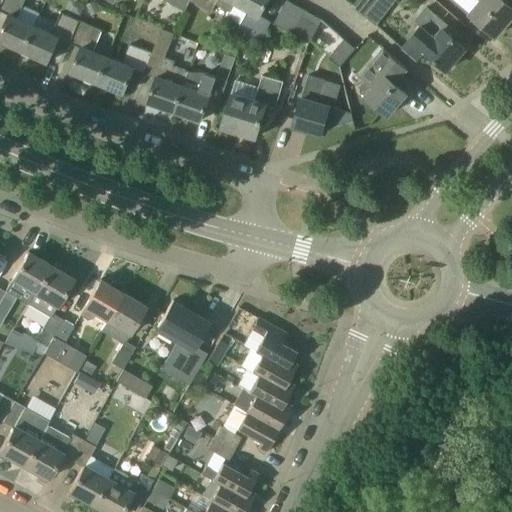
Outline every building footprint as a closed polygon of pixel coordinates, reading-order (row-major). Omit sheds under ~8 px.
[(0,40),(22,51),(35,24),(19,17),(26,0),(1,0),(0,4),(0,11),(8,15),(0,32),(0,40)] [(166,0),(184,10),(189,0),(166,0)] [(230,11),(235,0),(189,0),(184,10),(185,11),(191,0),(212,12),(216,4),(230,11)] [(260,15),(268,0),(235,0),(230,11),(234,4),(248,13),(239,27),(262,39),(271,21),(260,15)] [(291,33),(303,10),(286,0),(276,18),(274,23),(291,33)] [(375,0),(356,0),(352,7),(363,16),(375,0)] [(376,26),(388,10),(395,0),(375,0),(363,16),(376,26)] [(477,0),(467,12),(495,36),(511,16),(511,8),(502,0),(477,0)] [(87,6),(91,15),(99,11),(95,2),(87,6)] [(308,43),(321,20),(303,10),(291,33),(308,43)] [(69,43),(78,20),(61,13),(53,32),(35,24),(22,51),(47,62),(56,44),(58,38),(69,43)] [(457,33),(442,20),(436,15),(425,28),(420,23),(400,47),(417,61),(425,52),(446,70),(465,48),(453,38),(457,33)] [(97,83),(108,56),(94,50),(102,30),(78,20),(69,43),(81,47),(71,72),(97,83)] [(173,112),(188,71),(174,67),(175,62),(165,58),(174,34),(162,30),(153,53),(152,53),(144,73),(156,77),(147,102),(173,112)] [(340,66),(355,49),(344,39),(331,54),(329,56),(340,66)] [(144,73),(152,53),(131,45),(124,62),(108,56),(97,83),(123,93),(133,69),(144,73)] [(406,70),(406,69),(383,49),(360,77),(370,86),(363,95),(387,115),(406,93),(389,79),(400,65),(406,70)] [(222,98),(228,81),(205,73),(188,71),(173,112),(200,121),(210,94),(222,98)] [(255,138),(266,105),(276,108),(284,82),(263,76),(260,87),(235,80),(221,127),(255,138)] [(321,135),(330,104),(318,101),(324,80),(311,76),(304,97),(301,96),(292,126),(321,135)] [(27,303),(50,265),(28,252),(5,290),(27,303)] [(40,334),(41,335),(51,341),(63,320),(52,314),(63,296),(73,278),(50,265),(27,303),(50,317),(40,334)] [(93,318),(94,315),(106,322),(122,293),(122,292),(123,290),(122,286),(114,281),(111,282),(109,285),(100,279),(79,314),(88,319),(93,318)] [(124,341),(145,306),(122,293),(106,322),(101,330),(123,344),(112,363),(122,369),(135,348),(124,341)] [(196,315),(194,318),(180,310),(182,307),(173,301),(174,300),(172,300),(156,331),(176,342),(161,368),(188,384),(190,381),(197,370),(207,353),(194,346),(208,322),(196,315)] [(290,360),(291,360),(296,351),(281,343),(287,333),(258,317),(251,329),(263,337),(254,350),(261,354),(286,368),(290,360)] [(64,319),(63,320),(51,341),(44,353),(76,372),(86,356),(63,342),(73,324),(64,319)] [(42,356),(44,354),(34,348),(38,340),(36,339),(22,332),(21,335),(20,337),(12,332),(5,343),(33,353),(41,356),(42,356)] [(41,335),(38,340),(34,348),(44,354),(44,353),(51,341),(41,335)] [(213,350),(223,355),(229,345),(220,339),(213,350)] [(217,366),(223,355),(213,350),(207,360),(217,366)] [(297,364),(291,360),(290,360),(286,368),(261,354),(261,355),(252,371),(258,375),(282,389),(287,380),(288,381),(297,364)] [(85,360),(80,368),(92,375),(97,366),(85,360)] [(141,395),(148,385),(124,368),(117,378),(141,395)] [(242,387),(256,395),(279,409),(284,400),(285,401),(294,384),(288,381),(287,380),(282,389),(258,375),(252,371),(247,368),(237,385),(242,387)] [(197,370),(190,381),(200,387),(206,376),(197,370)] [(84,387),(90,377),(80,371),(74,382),(84,387)] [(291,404),(285,401),(284,400),(279,409),(256,395),(242,387),(233,404),(246,412),(277,429),(291,404)] [(0,420),(3,422),(15,402),(4,395),(0,401),(0,420)] [(12,428),(0,449),(0,452),(24,466),(39,438),(46,425),(46,424),(48,421),(25,408),(25,407),(15,402),(3,422),(12,428)] [(263,454),(277,429),(246,412),(237,429),(261,442),(256,450),(263,454)] [(178,418),(172,428),(179,432),(180,432),(185,422),(178,418)] [(88,435),(98,441),(105,429),(95,423),(88,435)] [(72,461),(84,440),(72,434),(70,438),(46,425),(39,438),(24,466),(48,479),(61,455),(72,461)] [(189,426),(183,437),(195,443),(201,433),(199,432),(190,427),(189,426)] [(214,437),(234,449),(241,437),(221,426),(214,437)] [(175,439),(179,432),(172,428),(169,435),(170,436),(175,439)] [(228,460),(234,449),(214,437),(208,448),(228,460)] [(93,505),(113,468),(90,455),(95,446),(84,440),(72,461),(82,467),(69,491),(93,505)] [(161,465),(168,454),(153,446),(144,462),(151,466),(148,472),(155,476),(161,465)] [(168,454),(161,465),(180,476),(187,464),(168,454)] [(258,472),(251,469),(248,476),(223,463),(218,472),(206,465),(201,474),(211,479),(219,484),(219,483),(244,498),(248,489),(258,472)] [(136,511),(154,480),(139,472),(135,479),(114,467),(113,468),(93,505),(106,511),(121,511),(125,505),(136,511)] [(153,489),(170,498),(175,488),(158,479),(153,489)] [(244,511),(255,493),(248,489),(244,498),(219,483),(219,484),(211,479),(202,496),(210,500),(230,511),(244,511)] [(164,509),(170,498),(153,489),(147,500),(164,509)] [(230,511),(210,500),(203,511),(195,511),(186,507),(186,508),(192,511),(230,511)]
